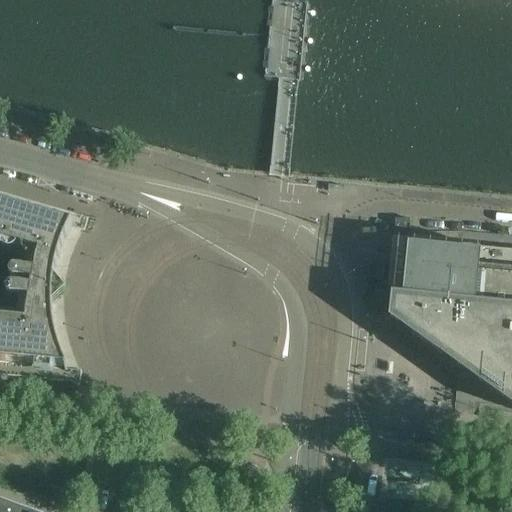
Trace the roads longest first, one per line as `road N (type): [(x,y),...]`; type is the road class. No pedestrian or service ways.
road 1 (tertiary): [(86,177),(244,258),(281,286),(298,329),(290,426)]
road 2 (tertiary): [(314,243),(236,213),(86,177)]
road 3 (residential): [(314,243),(384,206),(511,216)]
road 4 (tertiary): [(339,428),(348,300),(314,243)]
road 5 (residential): [(511,451),(339,428)]
